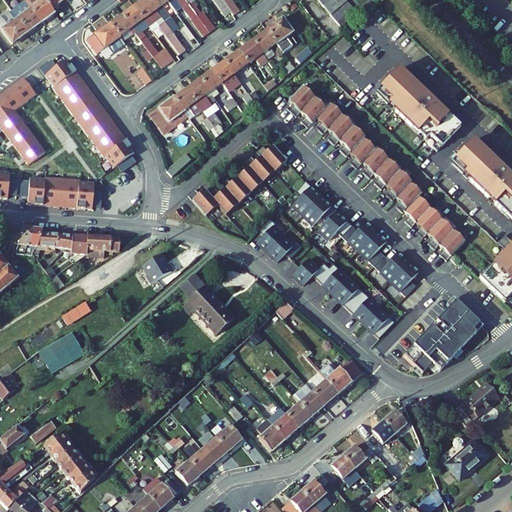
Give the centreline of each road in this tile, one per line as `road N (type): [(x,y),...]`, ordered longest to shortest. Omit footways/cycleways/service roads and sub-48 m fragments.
road 1 (residential): [(151,200),(181,192),(267,115),(507,340)]
road 2 (residential): [(149,229),(250,258),(390,381)]
road 3 (residential): [(390,381),(292,467),(231,479),(191,511)]
road 4 (residential): [(120,115),(270,0)]
road 5 (unknown): [(149,229),(0,338)]
road 6 (residential): [(0,217),(149,229)]
road 7 (residential): [(507,340),(439,384),(390,381)]
